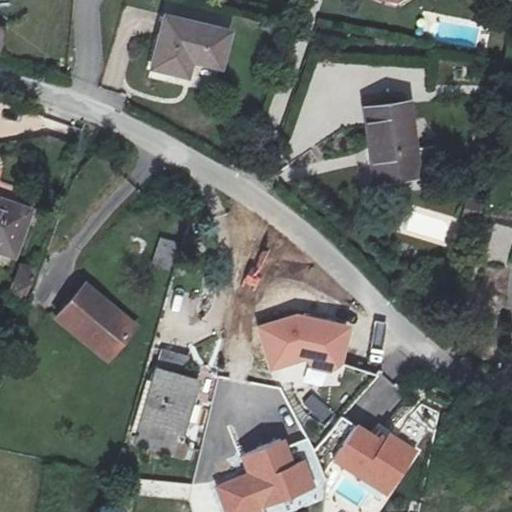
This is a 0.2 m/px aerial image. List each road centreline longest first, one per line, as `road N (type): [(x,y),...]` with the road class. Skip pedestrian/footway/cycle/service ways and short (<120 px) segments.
road 1 (unclassified): [(0,81),(161,140),(304,231),(436,359),(511,411)]
road 2 (unknown): [(245,193),(315,0)]
